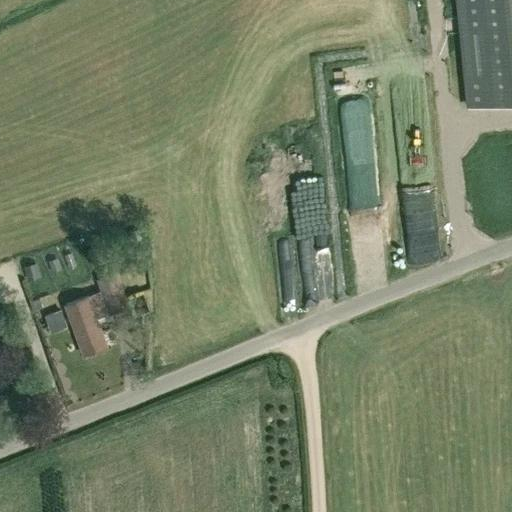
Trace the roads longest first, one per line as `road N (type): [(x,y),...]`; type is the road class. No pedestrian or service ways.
road 1 (unclassified): [(0,452),(511,246)]
road 2 (track): [(318,511),(303,328)]
